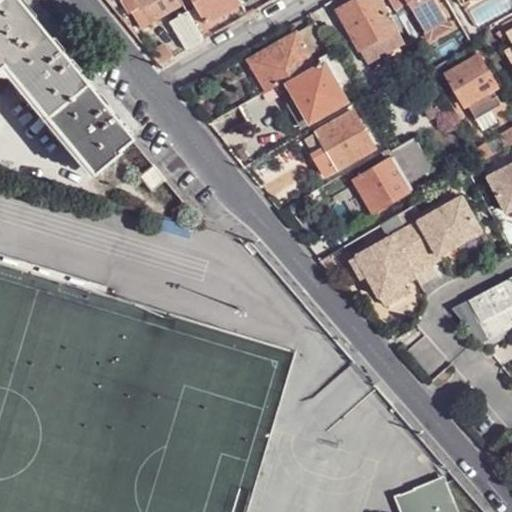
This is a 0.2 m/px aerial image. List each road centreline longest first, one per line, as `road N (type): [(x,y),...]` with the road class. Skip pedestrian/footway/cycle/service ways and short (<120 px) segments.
road 1 (residential): [(150,91),(428,411)]
road 2 (residential): [(305,0),(150,91)]
road 3 (residential): [(478,371),(435,314),(439,303),(511,265)]
road 4 (residential): [(428,411),(511,511)]
